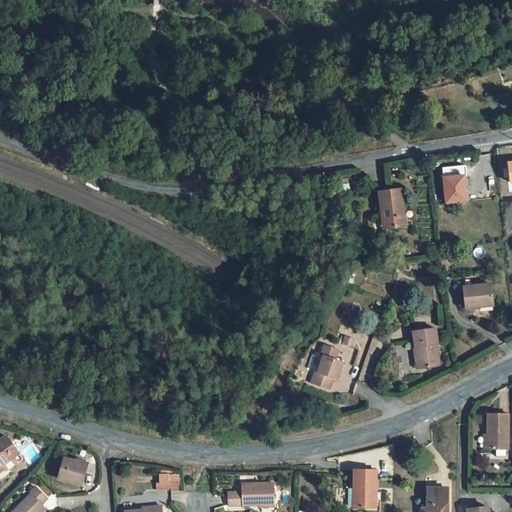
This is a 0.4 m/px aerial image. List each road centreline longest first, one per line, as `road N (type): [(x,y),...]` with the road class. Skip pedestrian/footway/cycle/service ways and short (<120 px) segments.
road 1 (residential): [(511,363),(429,407),(313,447),(196,451),(107,437),(0,403)]
road 2 (residential): [(511,139),(181,192),(73,168),(0,141)]
